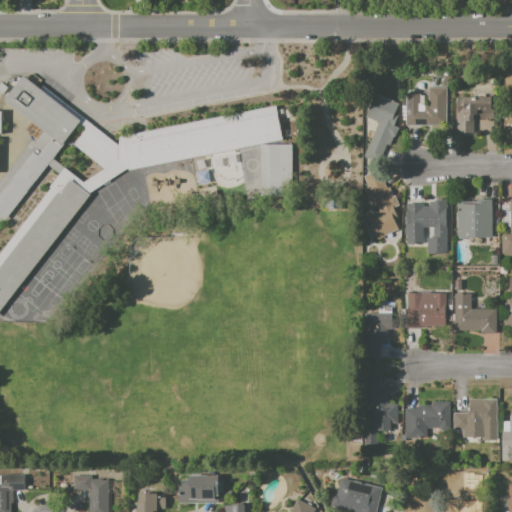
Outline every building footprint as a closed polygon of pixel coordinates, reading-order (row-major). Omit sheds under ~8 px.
[(23,75),(41,89),(43,86),(67,104),(118,145),(119,136),(275,104),(282,139),(259,143),(235,148),(203,155),(189,158),(128,170),(128,168),(90,193),(0,309),(0,250),(59,174),(64,167),(83,182),(105,169),(73,145),(85,129),(79,124),(53,158),(47,165),(3,222),(0,219),(0,181),(31,140),(34,142),(43,131),(3,100),(23,75)] [(428,88),(445,88),(445,124),(406,124),(406,94),(420,94),(420,104),(428,105),(428,88)] [(375,93),(399,103),(395,113),(399,114),(394,126),(399,128),(396,135),(395,134),(394,137),(393,136),(387,151),(384,150),(378,162),(364,156),(378,122),(366,117),(375,93)] [(462,95),(493,95),(493,118),(473,118),(473,134),(457,134),(457,104),(462,104),(462,95)] [(260,195),(266,195),(266,196),(292,196),(292,144),(260,144),(260,195)] [(64,167),(53,158),(47,165),(59,174),(64,167)] [(377,171),(385,188),(389,186),(398,206),(393,209),(397,218),(391,221),(396,231),(375,240),(364,217),(378,210),(376,205),(371,207),(364,191),(369,189),(363,177),(377,171)] [(324,196),(328,196),(338,196),(343,196),(343,209),(324,209),(324,196)] [(405,199),(423,200),(423,206),(428,207),(428,200),(446,200),(446,252),(427,252),(428,237),(433,237),(433,228),(422,228),(421,245),(404,245),(405,199)] [(464,201),(464,205),(477,205),(477,200),(491,199),(491,237),(456,238),(456,201),(464,201)] [(509,199),(511,199),(511,256),(502,256),(501,234),(509,234),(509,199)] [(508,278),(511,278),(511,328),(503,322),(511,308),(511,306),(508,303),(511,296),(511,291),(509,291),(508,278)] [(406,293),(444,293),(444,323),(431,323),(431,327),(406,327),(406,293)] [(453,294),(470,294),(470,309),(495,309),(495,333),(480,334),(480,330),(454,331),(453,294)] [(364,314),(392,314),(392,329),(387,329),(386,345),(378,345),(378,358),(364,358),(364,314)] [(365,380),(379,380),(379,389),(387,389),(387,405),(396,405),(396,436),(382,436),(382,447),(364,447),(365,380)] [(454,413),(468,413),(468,405),(483,405),(483,398),(497,398),(497,403),(498,403),(498,427),(497,427),(497,434),(486,434),(486,439),(460,439),(460,430),(454,430),(454,413)] [(404,409),(418,409),(418,405),(433,405),(433,402),(449,402),(449,428),(426,428),(426,439),(404,439),(404,409)] [(511,459),(500,460),(500,431),(509,431),(509,416),(511,416),(511,459)] [(0,511),(0,474),(25,474),(25,490),(13,490),(13,503),(11,503),(11,511),(0,511)] [(72,476),(92,475),(92,480),(107,480),(107,511),(87,511),(87,493),(72,493),(72,476)] [(186,477),(213,476),(214,502),(188,503),(188,500),(180,500),(179,481),(186,481),(186,477)] [(340,479),(382,488),(376,511),(353,511),(349,507),(340,509),(331,498),(336,494),(340,479)] [(136,511),(137,494),(156,494),(156,498),(165,498),(165,511),(156,510),(155,511),(136,511)] [(289,511),(295,500),(315,509),(313,511),(289,511)] [(245,511),(245,504),(223,503),(223,511),(245,511)]
